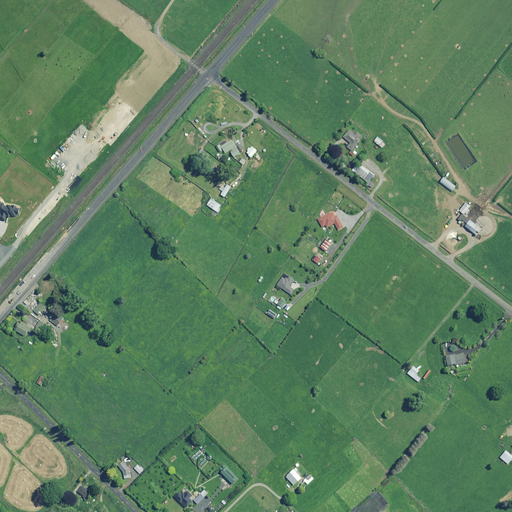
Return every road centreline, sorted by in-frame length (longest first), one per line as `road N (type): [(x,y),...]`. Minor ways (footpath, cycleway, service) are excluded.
road 1 (unclassified): [(511,311),(208,75)]
road 2 (secondary): [(0,315),(208,75)]
road 3 (unclassified): [(136,511),(0,374)]
